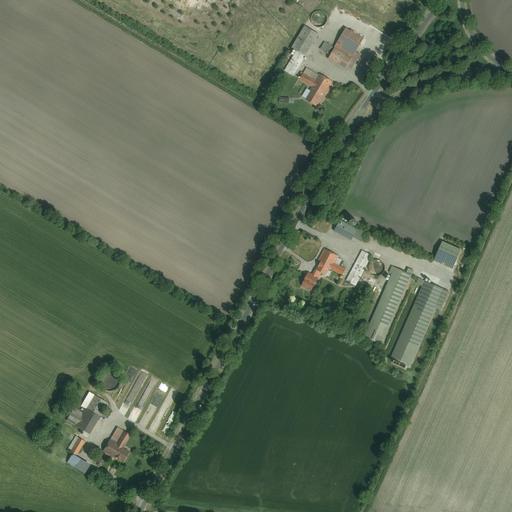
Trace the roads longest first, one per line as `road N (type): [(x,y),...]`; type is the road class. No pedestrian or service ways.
road 1 (tertiary): [(141,511),(351,127)]
road 2 (tertiary): [(351,127),(435,76),(511,70)]
road 3 (tertiary): [(351,127),(441,0)]
